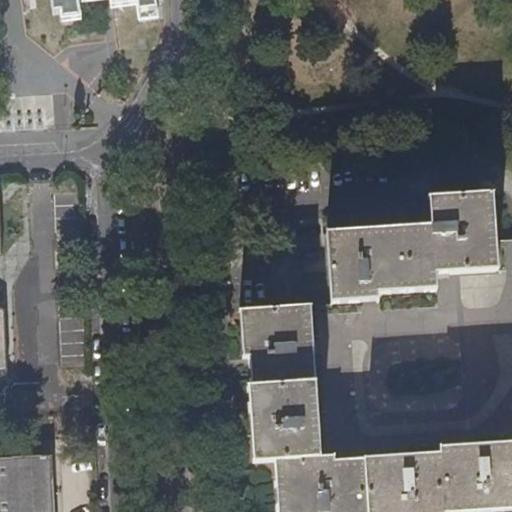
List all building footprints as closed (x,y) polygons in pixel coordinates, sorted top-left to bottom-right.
[(161,0),(51,0),(54,18),(60,17),(61,21),(78,20),(75,2),(100,0),(107,0),(109,8),(135,5),(138,21),(156,18),(155,2),(162,1),(161,0)] [(0,382),(10,382),(8,314),(0,307),(0,265),(5,260),(2,193),(0,192),(0,382)] [(492,271),(491,242),(490,195),(425,199),(425,227),(323,236),(325,304),(371,301),(371,293),(433,291),(432,274),(492,271)] [(511,511),(511,445),(507,445),(509,451),(435,455),(435,462),(331,470),(332,460),(316,461),(308,306),(235,311),(239,356),(246,356),(250,390),(245,390),(249,466),(269,466),(273,511),(511,511)] [(59,511),(58,460),(0,463),(0,511),(59,511)]
